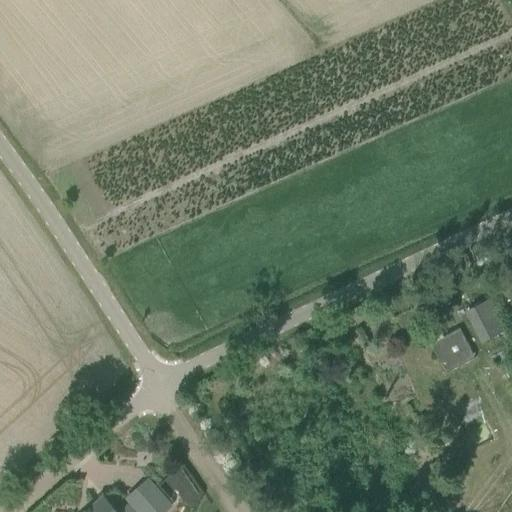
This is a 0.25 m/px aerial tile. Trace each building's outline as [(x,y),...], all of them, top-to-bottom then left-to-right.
[(467,312),(483,344),(503,334),(488,302),(467,312)] [(460,328),(431,343),(441,363),(470,348),(460,328)] [(134,509),(136,511),(154,511),(166,502),(156,490),(134,509)] [(86,511),(117,511),(104,496),(86,511)] [(179,511),(167,503),(160,511),(179,511)]
